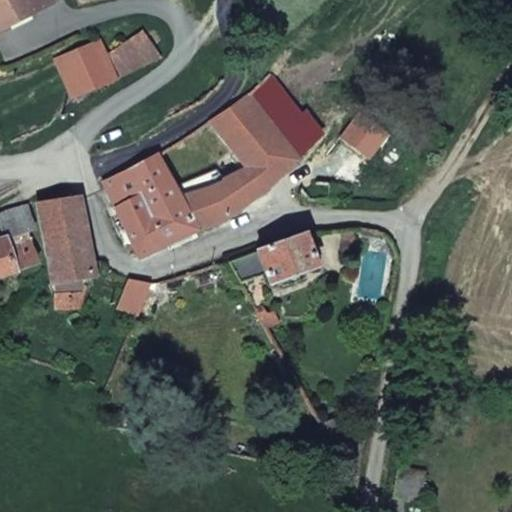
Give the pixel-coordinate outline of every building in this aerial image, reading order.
[(42,22),(62,15),(55,0),(0,0),(0,34),(42,20),(42,22)] [(107,60),(61,73),(73,114),(120,99),(107,60)] [(292,112),(266,92),(215,130),(243,175),(260,203),(307,159),(274,130),(292,112)] [(327,138),(292,112),(274,130),(307,159),(327,138)] [(176,199),(161,169),(113,193),(145,263),(198,240),(176,199)] [(243,175),(210,192),(216,203),(230,197),(244,219),(260,203),(243,175)] [(315,207),(348,210),(354,197),(328,180),(312,201),(315,207)] [(176,199),(198,240),(244,219),(230,197),(216,203),(210,192),(206,185),(176,199)] [(39,221),(59,315),(85,311),(85,282),(94,281),(81,205),(39,221)] [(0,279),(36,267),(25,239),(30,237),(22,214),(0,221),(0,279)] [(313,270),(302,245),(263,262),(275,285),(313,270)] [(117,309),(132,318),(145,294),(128,286),(117,309)] [(254,309),(263,324),(275,318),(268,303),(254,309)] [(398,477),(385,474),(380,503),(393,507),(398,477)]
